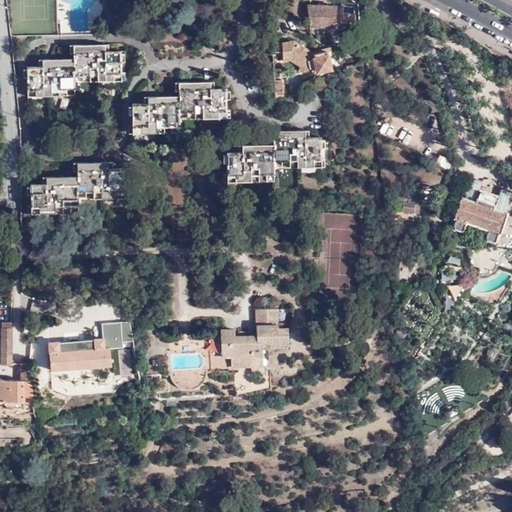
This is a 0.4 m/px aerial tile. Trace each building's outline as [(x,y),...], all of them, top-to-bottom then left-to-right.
[(337,28),(338,7),(309,6),(311,25),(308,25),(308,28),(312,28),(312,32),(316,33),(316,27),(337,28)] [(317,71),(314,56),(312,56),(311,52),(292,41),(281,43),(282,57),(290,55),(302,62),(304,70),(312,69),(312,72),(317,71)] [(73,45),(74,57),(54,58),(43,59),(43,65),(27,65),(27,96),(67,95),(67,88),(74,88),(74,75),(82,75),(82,81),(121,80),(120,50),(105,50),(105,44),(93,44),(73,45)] [(329,68),(326,51),(325,51),(324,50),(319,52),(318,49),(313,50),(314,56),(317,71),(329,68)] [(304,70),(302,62),(290,55),(282,57),(283,60),(290,59),(300,65),(301,71),(304,70)] [(186,111),(187,118),(202,118),(202,116),(227,116),(225,87),(210,87),(210,80),(200,81),(175,81),(175,90),(178,90),(178,95),(154,96),(148,96),(148,102),(133,102),(133,132),(156,132),(157,125),(180,125),(180,111),(186,111)] [(282,160),(282,165),(321,165),(321,135),(305,135),(305,129),(289,129),(274,129),(274,143),(252,143),(243,143),(243,150),(227,150),(227,180),(267,180),(267,173),(275,173),(274,160),(282,160)] [(86,191),(86,198),(125,197),(124,167),(109,167),(109,160),(99,161),(77,162),(78,174),(58,174),(47,175),(47,181),(32,182),(32,212),(57,212),(57,198),(62,198),(63,205),(79,204),(79,191),(86,191)] [(466,231),(466,230),(485,237),(486,241),(495,244),(498,242),(509,211),(507,210),(511,197),(511,188),(505,186),(502,188),(500,194),(481,188),(483,181),(482,178),(475,175),(471,177),(465,195),(463,194),(452,226),(454,231),(462,233),(466,231)] [(404,201),(403,207),(422,209),(422,203),(416,203),(417,192),(410,191),(409,201),(404,201)] [(413,234),(413,233),(418,234),(419,227),(402,223),(400,230),(405,231),(405,233),(413,234)] [(458,266),(460,258),(447,254),(444,261),(458,266)] [(463,294),(456,280),(446,285),(452,299),(463,294)] [(437,297),(445,306),(452,300),(444,291),(437,297)] [(264,357),(264,348),(276,348),(276,345),(289,345),(289,328),(279,328),(278,309),(257,309),(258,336),(236,336),(235,329),(222,330),(223,356),(232,356),(232,366),(252,366),(252,357),(264,357)] [(124,347),(119,321),(102,323),(103,338),(105,338),(105,347),(111,347),(111,348),(124,347)] [(12,362),(13,326),(3,325),(3,337),(2,362),(12,362)] [(105,347),(105,338),(103,338),(49,342),(51,370),(113,366),(111,348),(111,347),(105,347)] [(150,355),(159,357),(160,349),(151,347),(150,355)] [(25,394),(35,394),(30,363),(23,362),(18,362),(23,366),(23,378),(0,377),(0,397),(5,398),(5,401),(11,406),(10,399),(25,399),(25,394)]
